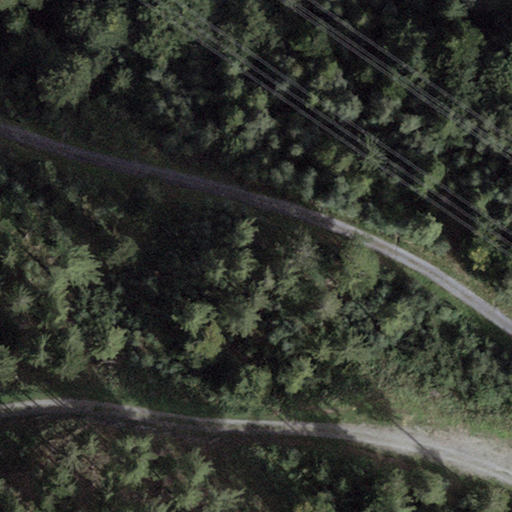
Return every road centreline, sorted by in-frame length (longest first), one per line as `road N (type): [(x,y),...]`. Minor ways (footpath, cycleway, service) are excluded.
road 1 (track): [(0,134),(282,209),(406,257),(511,327)]
road 2 (track): [(511,472),(420,439),(345,430),(216,425),(61,405),(0,412)]
